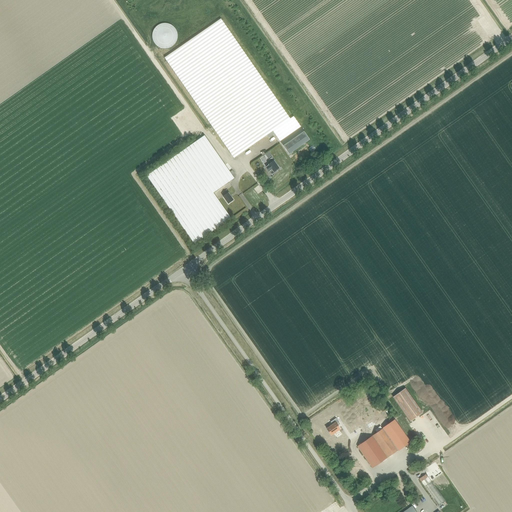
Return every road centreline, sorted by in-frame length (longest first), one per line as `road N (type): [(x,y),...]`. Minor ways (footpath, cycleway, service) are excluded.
road 1 (unclassified): [(184,269),(511,37)]
road 2 (unclassified): [(354,511),(184,269)]
road 3 (unclassified): [(0,399),(184,269)]
